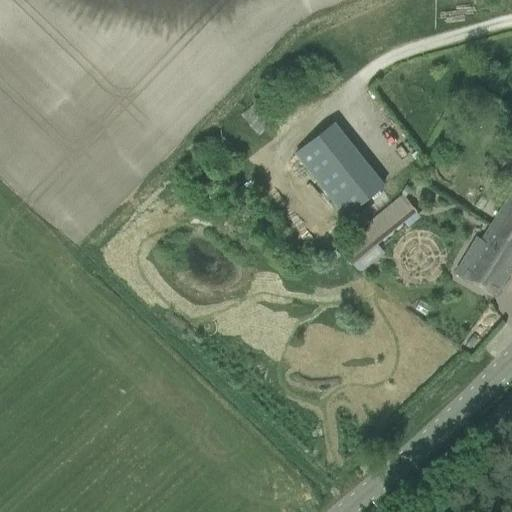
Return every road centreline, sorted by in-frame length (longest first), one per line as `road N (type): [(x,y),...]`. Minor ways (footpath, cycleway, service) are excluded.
road 1 (unknown): [(402,147),(363,87),(373,54),(390,39),(511,2)]
road 2 (tertiary): [(347,511),(511,359)]
